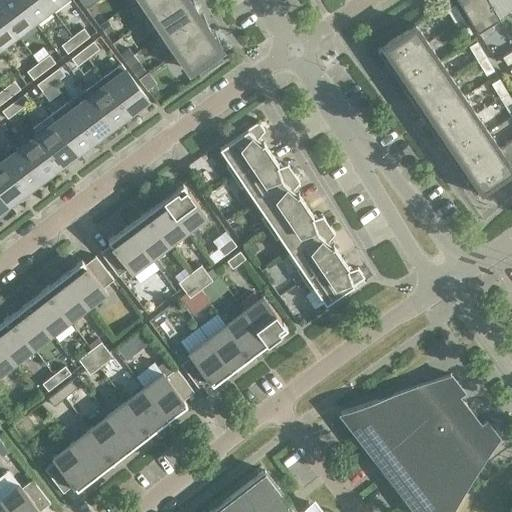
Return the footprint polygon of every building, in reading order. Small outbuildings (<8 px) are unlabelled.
[(33,20),(17,0),(0,0),(0,12),(15,33),(33,20)] [(50,7),(44,0),(17,0),(33,20),(50,7)] [(174,0),(140,0),(152,16),(174,0)] [(197,11),(190,0),(174,0),(152,16),(164,34),(197,11)] [(498,17),(487,0),(458,0),(477,30),(498,17)] [(511,7),(511,0),(487,0),(498,17),(499,17),(499,16),(511,7)] [(463,19),(454,4),(447,9),(455,23),(463,19)] [(209,29),(197,11),(164,34),(176,51),(209,29)] [(0,44),(15,33),(0,12),(0,44)] [(471,33),(463,19),(455,23),(464,37),(471,33)] [(106,22),(99,27),(104,33),(110,28),(106,22)] [(377,49),(390,68),(427,42),(415,23),(377,49)] [(83,27),(72,36),(78,44),(90,36),(83,27)] [(222,48),(209,29),(176,51),(189,70),(222,48)] [(78,44),(72,36),(61,44),(67,53),(78,44)] [(99,48),(93,41),(82,49),(88,57),(99,48)] [(485,56),(477,41),(469,46),(478,60),(485,56)] [(440,60),(427,42),(390,68),(402,85),(440,60)] [(128,48),(120,54),(125,60),(133,54),(128,48)] [(88,57),(82,49),(71,58),(77,65),(88,57)] [(511,61),(511,51),(503,57),(507,64),(511,61)] [(49,54),(38,62),(44,70),(55,62),(49,54)] [(133,54),(125,60),(129,67),(137,61),(133,54)] [(494,70),(485,56),(478,60),(486,74),(494,70)] [(452,78),(440,60),(402,85),(414,103),(452,78)] [(44,70),(38,62),(26,71),(33,79),(44,70)] [(65,75),(59,67),(48,75),(53,83),(65,75)] [(148,99),(125,69),(107,82),(130,113),(148,99)] [(53,83),(48,75),(36,84),(42,92),(53,83)] [(464,96),(452,78),(414,103),(426,121),(464,96)] [(507,93),(499,78),(491,83),(500,97),(507,93)] [(14,80),(3,89),(9,97),(20,88),(14,80)] [(130,113),(107,82),(89,95),(112,125),(128,112),(128,113),(130,113)] [(0,103),(9,97),(3,89),(0,90),(0,103)] [(30,101),(24,93),(13,102),(19,110),(30,101)] [(511,109),(511,100),(507,93),(500,97),(509,111),(511,109)] [(112,125),(89,95),(72,108),(94,138),(112,125)] [(476,113),(464,96),(426,121),(438,139),(476,113)] [(19,110),(13,102),(2,110),(7,118),(19,110)] [(94,138),(72,108),(55,121),(77,151),(94,138)] [(488,131),(476,113),(438,139),(450,157),(488,131)] [(77,151),(55,121),(37,134),(59,164),(77,151)] [(226,165),(233,176),(270,151),(263,140),(262,141),(258,138),(265,130),(258,121),(219,147),(230,163),(226,165)] [(500,149),(499,148),(488,131),(450,157),(463,175),(500,149)] [(59,164),(37,134),(20,147),(42,177),(59,164)] [(511,138),(499,148),(500,149),(463,175),(475,194),(493,181),(497,187),(511,176),(511,138)] [(42,177),(20,147),(3,160),(25,190),(42,177)] [(278,162),(270,151),(233,176),(240,187),(244,184),(255,199),(294,173),(288,164),(278,167),(276,163),(278,162)] [(25,190),(3,160),(0,162),(0,192),(7,203),(25,190)] [(300,182),(294,173),(255,199),(265,214),(261,217),(268,228),(305,203),(298,192),(297,192),(293,189),(300,182)] [(182,183),(163,198),(187,229),(206,215),(182,183)] [(187,229),(163,198),(145,211),(169,243),(187,229)] [(313,214),(305,203),(268,228),(275,239),(280,236),(290,251),(329,224),(323,216),(313,219),(312,214),(313,214)] [(169,243),(145,211),(127,225),(151,257),(169,243)] [(335,233),(329,224),(290,251),(300,266),(296,269),(303,280),(340,254),(333,243),(332,244),(328,241),(335,233)] [(151,257),(127,225),(108,239),(111,244),(100,251),(118,275),(129,267),(131,271),(151,257)] [(236,245),(231,238),(218,248),(223,255),(236,245)] [(253,239),(245,245),(250,252),(259,247),(253,239)] [(240,250),(227,260),(232,268),(245,258),(240,250)] [(348,265),(340,254),(303,280),(310,290),(315,288),(325,303),(354,284),(364,277),(358,267),(348,270),(347,266),(348,265)] [(113,279),(95,256),(85,264),(81,259),(63,274),(87,305),(106,291),(103,287),(113,279)] [(201,264),(189,273),(195,281),(207,272),(201,264)] [(212,279),(207,272),(195,281),(201,288),(212,279)] [(195,281),(189,273),(178,282),(184,290),(195,281)] [(87,305),(63,274),(45,288),(69,319),(87,305)] [(201,288),(195,281),(184,290),(190,297),(201,288)] [(69,319),(45,288),(26,302),(51,333),(69,319)] [(263,295),(244,310),(268,342),(287,327),(263,295)] [(51,333),(26,302),(8,316),(33,347),(51,333)] [(268,342),(244,310),(226,323),(249,355),(268,342)] [(33,347),(8,316),(0,322),(0,342),(15,361),(33,347)] [(249,355),(226,323),(207,337),(231,369),(249,355)] [(231,369),(207,337),(188,351),(191,355),(180,363),(198,387),(209,379),(212,383),(231,369)] [(101,341),(89,350),(95,357),(107,349),(101,341)] [(0,372),(15,361),(0,342),(0,372)] [(122,342),(116,346),(125,358),(131,353),(122,342)] [(112,356),(107,349),(95,357),(101,365),(112,356)] [(95,357),(89,350),(78,359),(84,366),(95,357)] [(101,365),(95,357),(84,366),(90,374),(101,365)] [(65,365),(53,374),(59,381),(71,373),(65,365)] [(162,372),(143,386),(168,418),(186,403),(183,399),(194,391),(176,367),(165,375),(162,372)] [(59,381),(53,374),(42,383),(48,390),(59,381)] [(450,374),(395,392),(340,411),(387,473),(470,409),(463,401),(460,403),(456,397),(463,391),(450,374)] [(76,388),(70,380),(59,389),(65,397),(76,388)] [(168,418),(143,386),(125,400),(149,432),(168,418)] [(65,397),(59,389),(48,398),(53,406),(65,397)] [(149,432),(125,400),(107,414),(131,446),(149,432)] [(476,417),(470,409),(387,473),(417,511),(449,511),(499,437),(485,420),(478,426),(473,420),(476,417)] [(131,446),(107,414),(89,428),(113,460),(131,446)] [(113,460),(89,428),(71,442),(95,474),(113,460)] [(9,450),(0,438),(0,455),(1,456),(9,450)] [(95,474),(71,442),(52,457),(55,461),(45,469),(63,492),(73,484),(76,488),(95,474)] [(331,511),(330,511),(327,510),(325,509),(322,509),(320,510),(318,510),(317,511),(315,511),(308,502),(296,511),(264,470),(209,511),(331,511)] [(50,502),(32,478),(21,486),(19,483),(0,496),(0,497),(11,511),(41,511),(40,510),(50,502)] [(11,511),(0,497),(0,511),(11,511)]
